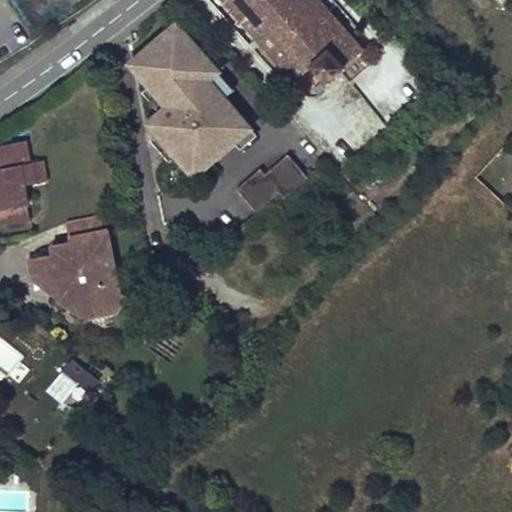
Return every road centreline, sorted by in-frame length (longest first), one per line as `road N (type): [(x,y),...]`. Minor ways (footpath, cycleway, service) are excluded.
road 1 (unknown): [(131,4),(134,110),(148,192),(169,207),(229,190)]
road 2 (residential): [(0,102),(136,0)]
